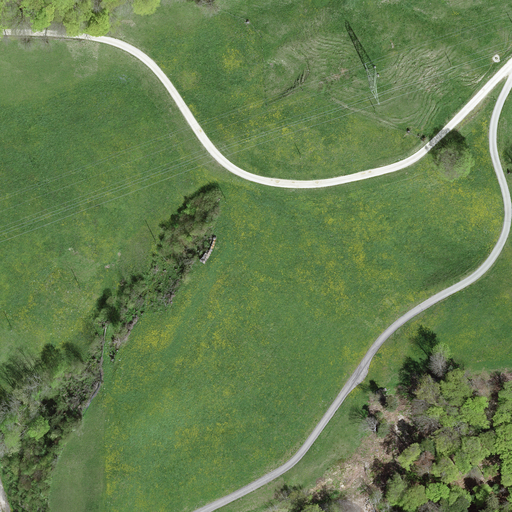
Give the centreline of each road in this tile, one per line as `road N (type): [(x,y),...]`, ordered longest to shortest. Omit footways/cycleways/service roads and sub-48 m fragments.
road 1 (track): [(0,31),(75,33),(122,45),(161,77),(222,160),(246,175),(295,184),(369,174),(417,156),(511,64)]
road 2 (track): [(200,511),(295,458),(392,327),(489,263),(508,220),(492,129),(511,78)]
road 3 (motorway): [(134,511),(0,266)]
